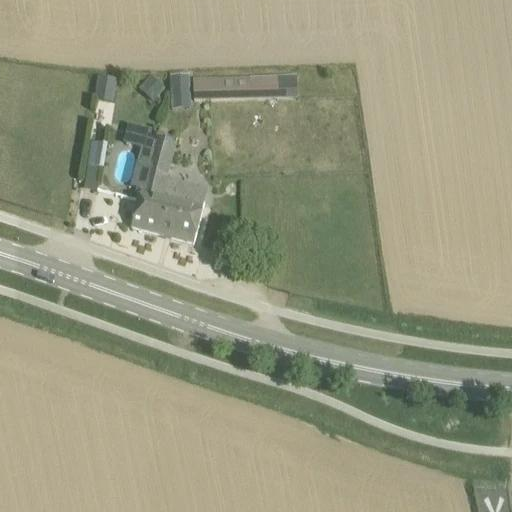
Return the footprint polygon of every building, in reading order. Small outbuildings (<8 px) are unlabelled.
[(189,78),(168,78),(169,99),(190,99),(189,78)] [(116,82),(98,79),(95,103),(113,105),(116,82)] [(152,80),(141,93),(153,104),(164,91),(152,80)] [(249,81),(193,83),(193,97),(249,95),(278,94),(277,80),(249,81)] [(131,127),(126,145),(147,150),(150,139),(152,133),(131,127)] [(146,152),(141,151),(138,163),(148,166),(131,230),(194,247),(204,207),(209,192),(166,180),(175,145),(150,139),(147,150),(146,152)] [(88,189),(102,191),(106,146),(92,144),(88,189)]
